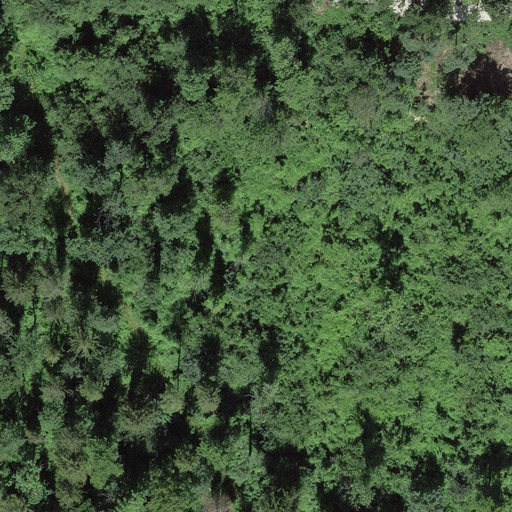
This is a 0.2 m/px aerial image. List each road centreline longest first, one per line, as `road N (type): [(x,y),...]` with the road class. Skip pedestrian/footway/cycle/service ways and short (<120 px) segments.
road 1 (track): [(0,40),(65,197),(117,285),(250,463),(272,511)]
road 2 (track): [(379,0),(438,13),(511,4)]
